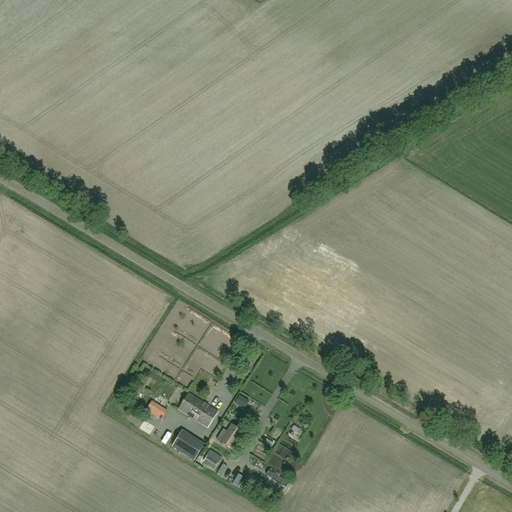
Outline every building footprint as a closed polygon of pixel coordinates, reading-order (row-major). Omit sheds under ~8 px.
[(202,372),(199,379),(214,386),(218,380),(202,372)] [(208,427),(217,412),(188,394),(179,409),(208,427)] [(246,409),(250,404),(241,398),(238,403),(246,409)] [(151,402),(146,411),(162,421),(167,412),(151,402)] [(232,424),(227,432),(224,429),(217,440),(232,449),(243,431),(232,424)] [(290,436),(300,442),(306,432),(295,426),(290,436)] [(173,447),(183,453),(192,438),(183,432),(173,447)] [(269,438),(266,444),(275,450),(279,444),(269,438)] [(291,460),(294,452),(285,449),(282,456),(291,460)] [(206,456),(202,462),(214,469),(218,464),(206,456)]
